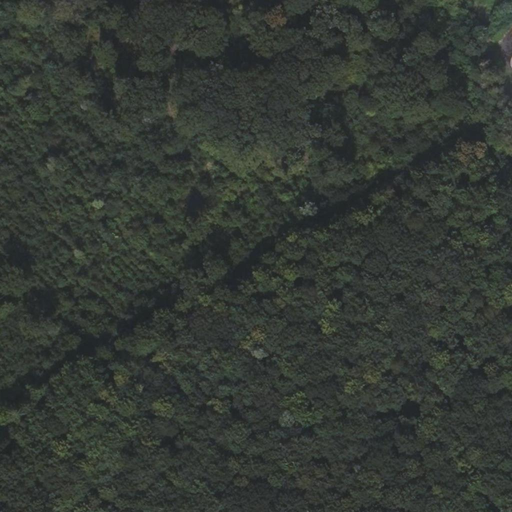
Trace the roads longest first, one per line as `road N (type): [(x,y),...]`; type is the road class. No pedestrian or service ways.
road 1 (track): [(0,411),(478,103)]
road 2 (track): [(0,248),(237,511)]
